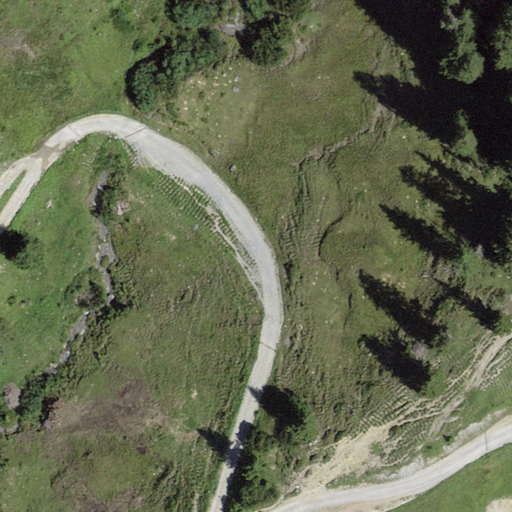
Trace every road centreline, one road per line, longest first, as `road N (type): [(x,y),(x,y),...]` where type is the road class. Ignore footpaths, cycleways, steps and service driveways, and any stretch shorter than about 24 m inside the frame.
road 1 (track): [(0,227),(66,132),(107,117),(151,133),(230,188),(264,245),(277,310),(225,511)]
road 2 (track): [(303,511),(422,484),(511,429)]
